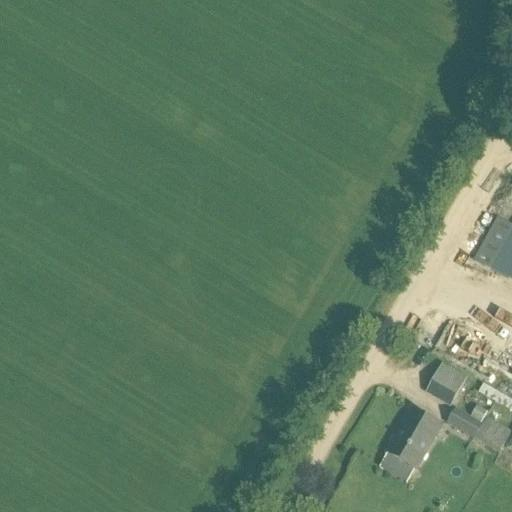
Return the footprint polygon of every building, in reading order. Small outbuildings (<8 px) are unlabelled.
[(511,283),(511,228),(498,220),(475,261),(492,271),(492,272),(511,283)] [(492,383),(505,355),(490,347),(477,376),(492,383)] [(451,409),(467,379),(443,365),(426,395),(451,409)] [(488,393),(511,408),(511,396),(494,384),(488,393)] [(473,421),(455,410),(446,426),(499,455),(511,433),(487,419),(487,420),(476,414),(473,421)] [(417,471),(442,428),(412,411),(388,454),(417,471)]
